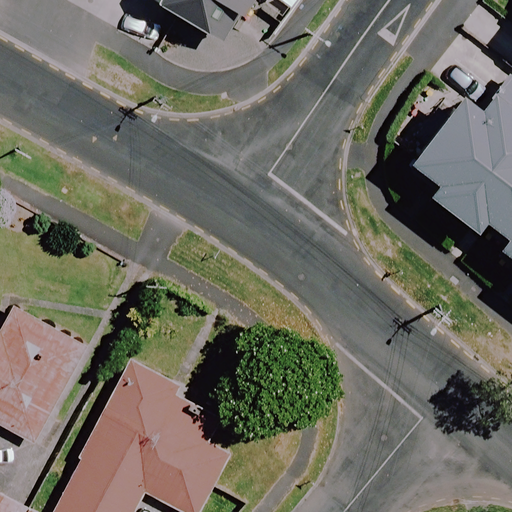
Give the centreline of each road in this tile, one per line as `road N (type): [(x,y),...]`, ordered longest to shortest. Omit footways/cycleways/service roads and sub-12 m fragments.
road 1 (residential): [(451,386),(238,204)]
road 2 (residential): [(238,204),(0,73)]
road 3 (residential): [(395,0),(238,204)]
road 4 (residential): [(345,511),(451,386)]
